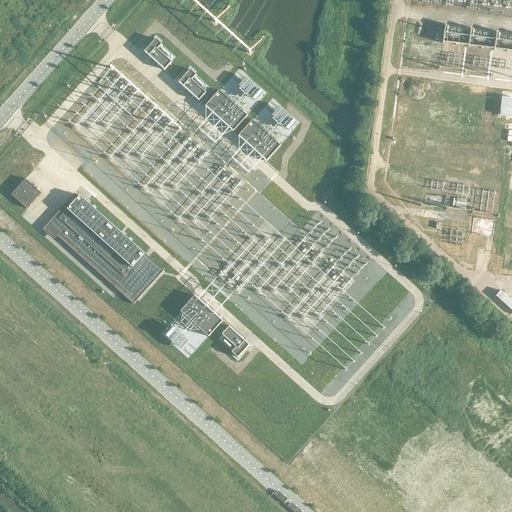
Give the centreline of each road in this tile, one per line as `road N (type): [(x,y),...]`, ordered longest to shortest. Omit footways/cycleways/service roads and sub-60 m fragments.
road 1 (tertiary): [(0,240),(303,511)]
road 2 (unknown): [(397,6),(379,169),(384,193),(453,253),(511,274)]
road 3 (tertiary): [(105,0),(0,117)]
